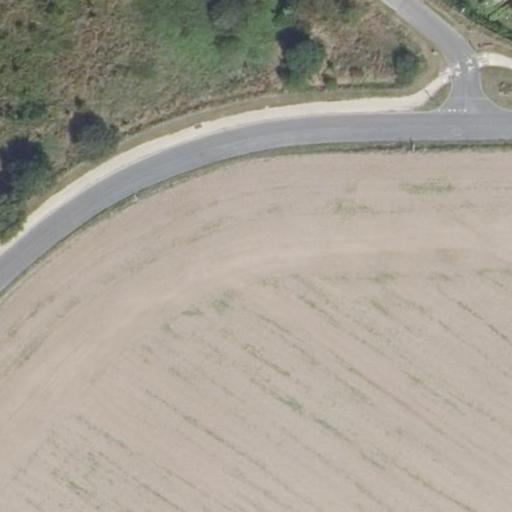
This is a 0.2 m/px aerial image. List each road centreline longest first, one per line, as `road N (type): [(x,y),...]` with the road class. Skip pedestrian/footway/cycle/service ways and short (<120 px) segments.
road 1 (unclassified): [(0,276),(101,196),(203,151),(330,129),(467,125)]
road 2 (unclassified): [(396,0),(452,45),(464,66),(467,125)]
